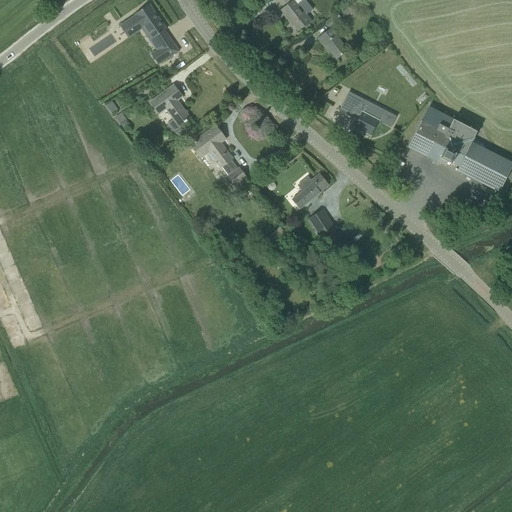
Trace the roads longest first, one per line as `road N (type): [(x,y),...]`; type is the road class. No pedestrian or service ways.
road 1 (tertiary): [(511,323),(242,74),(183,0)]
road 2 (track): [(14,309),(26,337),(203,262)]
road 3 (track): [(0,221),(130,167)]
